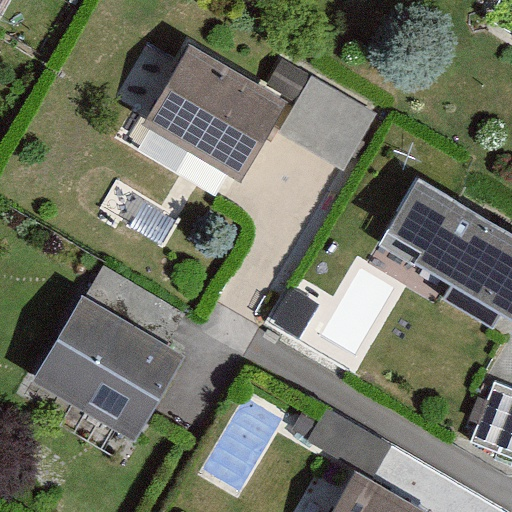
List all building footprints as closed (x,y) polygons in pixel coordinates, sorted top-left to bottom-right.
[(195,33),(145,116),(248,179),(282,123),(348,163),(380,111),(313,70),(297,95),(195,33)] [(511,230),(420,177),(382,241),(459,285),(449,301),(499,330),(506,317),(511,319),(511,230)] [(103,259),(41,371),(140,429),(188,347),(170,335),(186,312),(103,259)] [(281,318),(308,329),(321,293),(294,282),(281,318)] [(511,388),(496,381),(471,441),(511,458),(511,388)] [(443,511),(358,459),(329,511),(443,511)]
